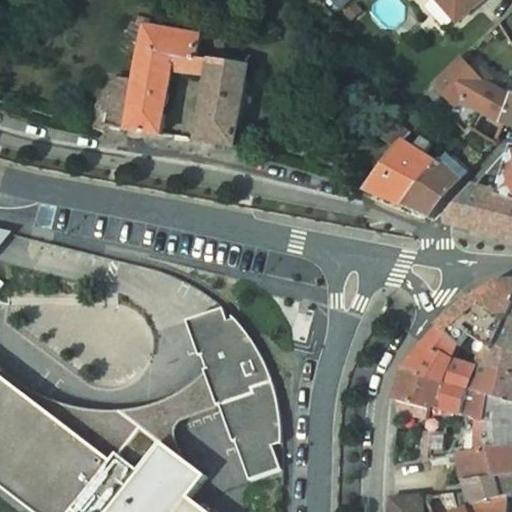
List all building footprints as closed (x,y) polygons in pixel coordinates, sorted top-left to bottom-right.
[(439,0),(460,23),(484,0),(439,0)] [(246,95),(250,67),(198,60),(201,38),(201,37),(154,29),(156,22),(136,17),(131,29),(146,34),(143,52),(137,82),(118,77),(99,105),(89,128),(105,133),(110,128),(163,136),(173,72),(210,77),(205,114),(200,142),(237,148),(244,104),(246,105),(248,96),(246,95)] [(484,71),(479,76),(464,61),(438,87),(455,105),(447,112),(469,135),(473,131),(475,132),(485,114),(504,125),(511,107),(511,97),(491,86),(494,82),(484,71)] [(438,87),(436,85),(428,93),(447,112),(455,105),(438,87)] [(412,135),(399,124),(384,141),(398,151),(393,158),(368,193),(387,201),(406,209),(440,165),(427,157),(433,146),(423,140),(417,150),(406,143),(412,135)] [(398,151),(384,141),(380,148),(393,158),(398,151)] [(508,178),(511,166),(511,150),(510,151),(479,187),(504,195),(508,178)] [(434,219),(465,182),(442,161),(440,165),(406,209),(432,220),(434,219)] [(511,166),(508,178),(504,195),(479,187),(451,219),(452,226),(511,240),(511,166)] [(0,254),(14,236),(0,232),(0,254)] [(440,329),(441,330),(462,346),(465,349),(473,338),(495,352),(497,348),(508,323),(511,317),(511,282),(501,283),(476,298),(450,320),(440,329)] [(246,331),(236,319),(230,321),(225,309),(190,322),(203,359),(205,359),(210,371),(208,372),(221,408),(223,408),(237,445),(239,444),(253,483),(284,471),(276,448),(285,445),(284,424),(281,410),(280,401),(273,378),(261,355),(253,340),(246,331)] [(511,353),(511,324),(508,323),(497,348),(511,353)] [(449,385),(442,411),(461,416),(464,417),(470,392),(499,400),(504,372),(488,368),(479,366),(478,368),(456,360),(457,358),(462,346),(441,330),(429,342),(411,365),(407,371),(438,381),(442,382),(449,385)] [(479,366),(488,368),(495,352),(473,338),(465,349),(462,346),(457,358),(479,366)] [(504,372),(499,400),(511,403),(511,353),(497,348),(495,352),(488,368),(504,372)] [(435,392),(438,381),(407,371),(399,400),(399,402),(430,411),(431,408),(435,392)] [(205,511),(190,500),(207,479),(164,445),(143,474),(121,457),(116,464),(2,377),(0,375),(0,483),(37,511),(205,511)] [(431,408),(435,409),(442,382),(438,381),(435,392),(431,408)] [(435,409),(442,411),(449,385),(442,382),(435,409)] [(511,449),(511,403),(499,400),(470,392),(464,417),(487,424),(487,450),(511,449)] [(432,434),(425,433),(423,445),(430,446),(432,434)] [(447,433),(432,433),(432,434),(430,460),(444,458),(447,433)] [(511,449),(487,450),(459,454),(459,456),(451,457),(452,463),(461,462),(465,484),(507,478),(507,480),(508,483),(509,485),(511,485),(511,484),(511,449)] [(465,484),(468,493),(455,494),(461,511),(464,511),(472,508),(487,504),(508,498),(511,497),(511,484),(511,485),(509,485),(508,483),(507,480),(507,478),(465,484)] [(393,500),(392,511),(421,511),(421,498),(393,500)] [(507,511),(508,498),(487,504),(472,508),(472,511),(507,511)]
